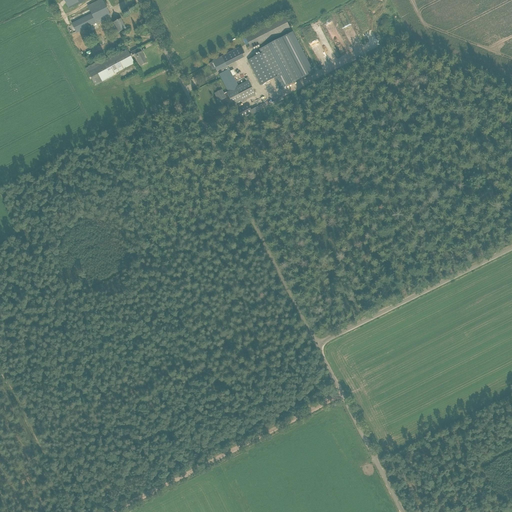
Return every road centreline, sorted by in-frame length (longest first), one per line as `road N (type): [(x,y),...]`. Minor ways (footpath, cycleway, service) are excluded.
road 1 (track): [(318,344),(223,393),(214,381),(50,463),(0,378)]
road 2 (unclassified): [(318,344),(139,0)]
road 3 (track): [(264,239),(473,138),(480,115),(511,84)]
road 4 (track): [(345,396),(120,511)]
road 5 (track): [(410,299),(304,87)]
road 6 (unclassified): [(318,344),(511,249)]
road 7 (unclassified): [(403,511),(318,344)]
